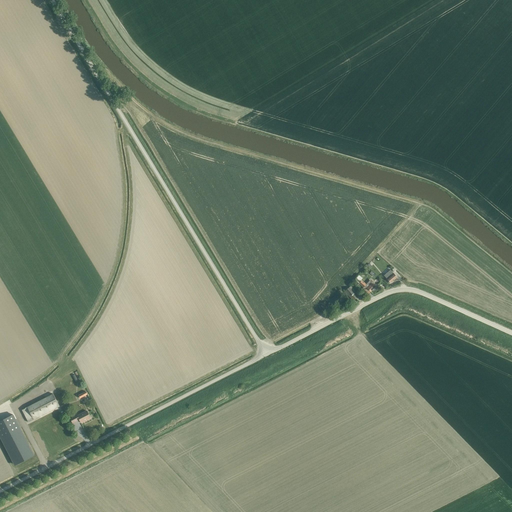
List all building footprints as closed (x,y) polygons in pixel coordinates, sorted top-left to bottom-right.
[(388,278),(387,279),(390,283),(397,277),(391,269),(384,275),(386,278),(387,277),(388,278)] [(375,287),(374,285),(375,284),(373,282),(370,285),(368,283),(366,284),(361,279),(362,278),(359,275),(355,279),(363,287),(363,288),(369,294),(375,287)] [(353,300),(360,295),(356,291),(356,292),(351,286),(345,291),(353,300)] [(29,422),(60,406),(53,394),(23,410),(29,422)] [(77,414),(70,418),(73,423),(79,420),(81,423),(90,418),(87,411),(77,415),(77,414)] [(13,415),(0,421),(0,436),(15,465),(34,455),(13,415)]
